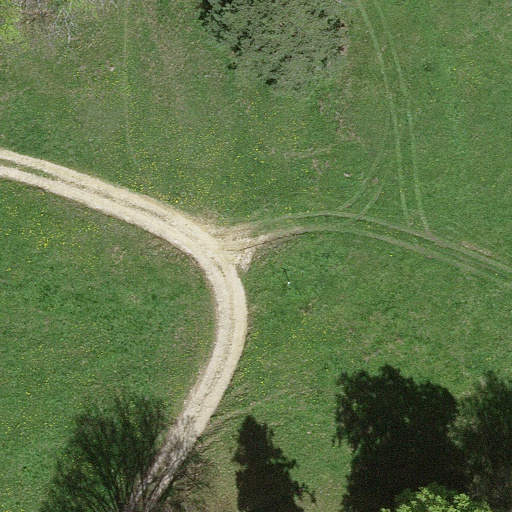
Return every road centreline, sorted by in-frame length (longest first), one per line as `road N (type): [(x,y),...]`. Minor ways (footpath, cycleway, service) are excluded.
road 1 (track): [(213,270),(226,334),(219,366),(139,511)]
road 2 (track): [(0,159),(92,188),(185,240),(213,270)]
